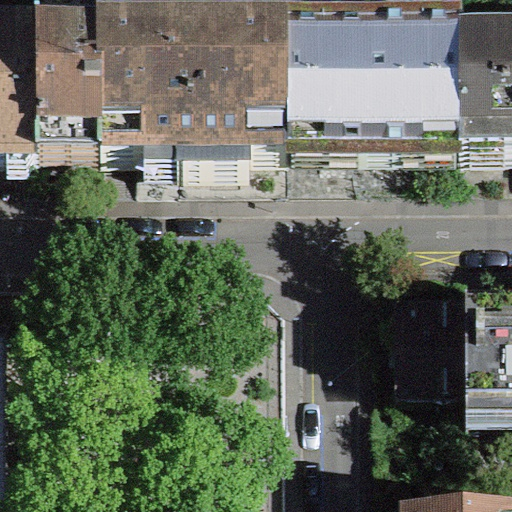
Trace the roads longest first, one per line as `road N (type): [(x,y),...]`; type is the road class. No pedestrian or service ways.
road 1 (residential): [(0,240),(340,239)]
road 2 (residential): [(340,239),(341,511)]
road 3 (residential): [(511,238),(340,239)]
